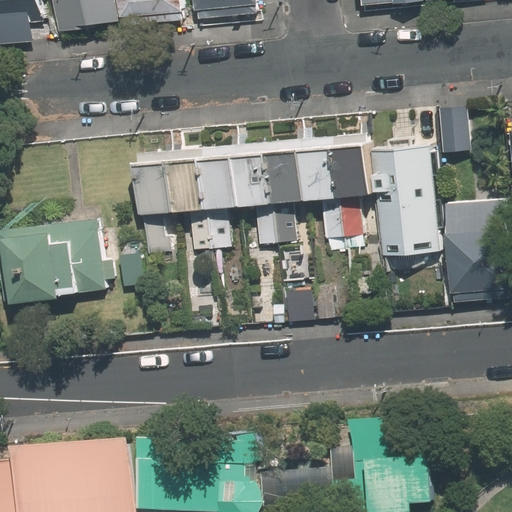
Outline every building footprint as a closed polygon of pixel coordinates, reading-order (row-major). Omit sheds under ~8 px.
[(0,0),(4,40),(47,36),(43,0),(0,0)] [(67,0),(70,29),(133,23),(130,0),(67,0)] [(134,0),(136,15),(196,8),(194,0),(134,0)] [(202,0),(204,16),(269,9),(267,0),(202,0)] [(474,109),(448,110),(449,146),(475,145),(474,109)] [(384,130),(151,154),(157,209),(195,205),(239,201),(256,199),(307,194),(329,191),(369,187),(390,185),(385,142),(384,130)] [(390,185),(396,250),(447,244),(436,137),(385,142),(390,185)] [(369,187),(329,191),(334,247),(375,243),(369,187)] [(307,194),(256,199),(261,245),(311,240),(307,194)] [(511,196),(457,199),(463,296),(511,293),(511,196)] [(239,201),(195,205),(199,248),(243,243),(239,201)] [(14,300),(113,285),(102,211),(3,226),(14,300)] [(267,430),(152,431),(153,503),(214,507),(214,511),(263,511),(274,498),(268,477),(267,430)] [(148,511),(146,434),(24,440),(28,511),(148,511)] [(446,446),(380,450),(383,508),(429,505),(429,493),(449,492),(446,446)] [(335,466),(276,465),(276,504),(334,506),(335,466)]
